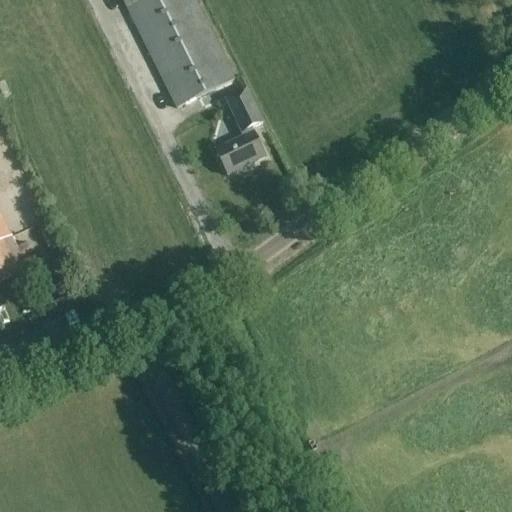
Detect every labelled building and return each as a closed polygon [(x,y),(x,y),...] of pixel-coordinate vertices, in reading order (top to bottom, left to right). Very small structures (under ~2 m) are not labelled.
[(193,0),(121,0),(176,110),(234,81),(193,0)] [(224,102),(241,137),(264,126),(247,91),(224,102)] [(266,160),(254,135),(216,153),(227,178),(266,160)] [(0,283),(25,271),(9,240),(11,239),(0,216),(0,283)] [(98,307),(41,320),(44,330),(100,317),(98,307)]
